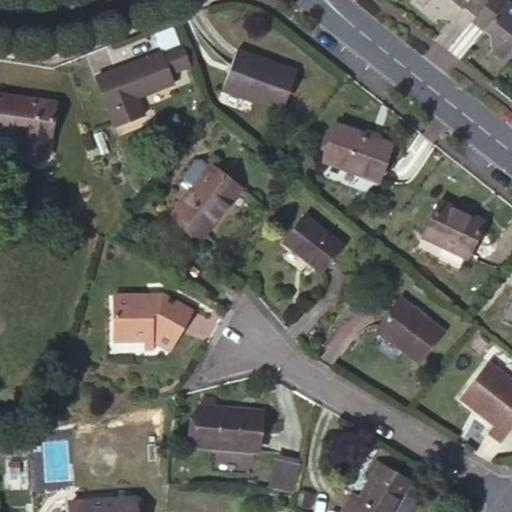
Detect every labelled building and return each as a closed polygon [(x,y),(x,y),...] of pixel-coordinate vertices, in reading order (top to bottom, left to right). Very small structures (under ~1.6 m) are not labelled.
[(410,0),(409,2),(434,22),(436,19),(452,20),(463,29),(470,19),(486,0),(410,0)] [(511,7),(505,2),(507,0),(506,0),(486,0),(470,19),(488,34),(490,50),(488,53),(503,65),(511,54),(511,7)] [(189,66),(181,45),(161,53),(160,52),(95,77),(114,126),(143,115),(136,97),(163,87),(173,83),(169,74),(189,66)] [(236,49),(220,89),(280,112),(296,72),(236,49)] [(47,149),(54,104),(0,95),(0,132),(20,135),(19,144),(47,149)] [(337,123),(323,161),(377,181),(391,143),(337,123)] [(47,149),(19,144),(18,152),(46,156),(47,149)] [(209,166),(199,159),(193,160),(181,176),(182,182),(191,189),(209,166)] [(191,189),(173,213),(202,236),(239,188),(209,165),(209,166),(191,189)] [(438,201),(421,236),(466,257),(483,222),(438,201)] [(303,216),(282,242),(320,272),(340,246),(303,216)] [(191,311),(162,295),(160,299),(147,300),(147,296),(113,296),(113,341),(143,341),(150,341),(168,351),(191,311)] [(399,300),(376,329),(417,362),(440,333),(399,300)] [(151,351),(150,341),(143,341),(143,351),(151,351)] [(511,380),(487,361),(459,397),(473,408),(475,407),(495,423),(487,432),(500,442),(511,427),(511,380)] [(215,397),(202,396),(201,406),(214,407),(215,397)] [(201,406),(196,446),(257,452),(261,412),(214,407),(201,406)] [(292,490),(298,463),(276,458),(270,485),(292,490)] [(341,511),(393,511),(410,483),(378,464),(359,497),(352,494),(341,511)] [(69,502),(70,511),(133,511),(132,497),(69,502)]
